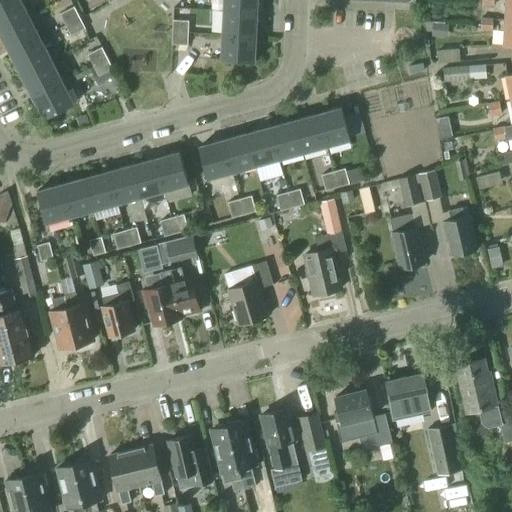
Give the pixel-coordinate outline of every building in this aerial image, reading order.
[(0,30),(29,16),(20,0),(4,0),(0,2),(0,30)] [(223,0),(223,10),(257,12),(257,0),(223,0)] [(511,0),(506,0),(506,5),(496,5),(495,19),(505,19),(511,19),(511,0)] [(65,24),(79,17),(74,6),(59,13),(65,24)] [(223,10),(222,34),(256,36),(257,12),(223,10)] [(29,16),(0,30),(0,33),(10,53),(40,37),(29,16)] [(85,28),(79,17),(65,24),(71,35),(85,28)] [(492,31),(492,19),(481,18),(480,30),(492,31)] [(511,19),(505,19),(503,45),(511,45),(511,19)] [(172,32),(188,33),(189,20),(172,20),(172,32)] [(449,26),(434,24),(432,35),(447,37),(449,26)] [(188,33),(172,32),(171,44),(187,45),(188,33)] [(256,36),(222,34),(221,59),(254,61),(256,36)] [(40,37),(10,53),(21,75),(51,59),(40,37)] [(93,65),(107,58),(101,47),(87,54),(93,65)] [(197,65),(197,50),(183,50),(183,65),(197,65)] [(375,55),(355,62),(360,76),(380,69),(375,55)] [(113,69),(107,58),(93,65),(98,76),(113,69)] [(51,59),(21,75),(32,96),(62,81),(51,59)] [(470,79),(469,66),(443,68),(444,81),(470,79)] [(0,100),(11,94),(3,80),(0,82),(0,100)] [(74,103),(62,81),(32,96),(44,119),(74,103)] [(490,117),(501,114),(499,101),(487,104),(490,117)] [(341,107),(317,113),(326,146),(350,139),(341,107)] [(326,146),(317,113),(294,120),(303,153),(326,146)] [(303,153),(294,120),(270,126),(279,159),(303,153)] [(279,159),(270,126),(246,133),(255,165),(279,159)] [(504,126),(492,128),(495,141),(507,139),(504,126)] [(255,165),(246,133),(223,139),(232,172),(255,165)] [(232,172),(223,139),(199,146),(208,178),(232,172)] [(180,151),(155,158),(164,190),(189,183),(180,151)] [(164,190),(155,158),(132,164),(141,196),(164,190)] [(464,160),(456,161),(460,180),(467,178),(464,160)] [(141,196),(132,164),(108,171),(117,203),(141,196)] [(476,180),(496,173),(493,165),(473,171),(476,180)] [(333,171),(337,187),(349,184),(345,168),(333,171)] [(435,170),(415,174),(422,202),(441,197),(435,170)] [(117,203),(108,171),(85,177),(94,210),(117,203)] [(337,187),(333,171),(321,174),(325,190),(337,187)] [(422,202),(415,174),(398,178),(405,206),(422,202)] [(94,210),(85,177),(61,184),(70,216),(94,210)] [(70,216),(61,184),(37,190),(46,223),(70,216)] [(300,188),(285,192),(289,208),(304,204),(300,188)] [(353,199),(351,191),(342,193),(344,201),(353,199)] [(11,204),(8,192),(0,196),(0,215),(5,218),(11,204)] [(289,208),(285,192),(276,195),(274,200),(273,207),(274,212),(281,210),(289,208)] [(251,195),(240,198),(244,214),(256,211),(251,195)] [(244,214),(240,198),(228,202),(232,217),(244,214)] [(319,202),(327,233),(342,230),(334,198),(319,202)] [(450,218),(442,220),(447,241),(448,240),(451,255),(477,250),(467,206),(448,211),(450,218)] [(401,267),(424,262),(413,212),(390,218),(401,267)] [(171,217),(176,233),(188,229),(183,214),(171,217)] [(176,233),(171,217),(159,220),(164,236),(176,233)] [(262,230),(272,227),(270,217),(259,220),(262,230)] [(9,249),(20,246),(14,222),(3,225),(9,249)] [(137,226),(125,230),(129,245),(141,242),(137,226)] [(129,245),(125,230),(113,233),(117,249),(129,245)] [(314,237),(318,251),(304,255),(313,295),(341,288),(333,253),(346,250),(341,231),(314,237)] [(156,245),(161,264),(198,254),(192,234),(156,244),(156,245)] [(89,239),(93,255),(106,252),(101,236),(89,239)] [(49,241),(37,245),(41,260),(53,257),(49,241)] [(161,264),(156,245),(138,249),(144,274),(162,270),(161,264)] [(490,258),(502,256),(500,246),(488,248),(490,258)] [(84,274),(82,265),(79,254),(65,258),(71,278),(84,274)] [(24,299),(37,295),(27,256),(14,259),(24,299)] [(97,261),(82,265),(84,274),(89,289),(104,285),(97,261)] [(228,290),(239,325),(268,316),(259,288),(273,284),(266,261),(252,265),(252,266),(224,275),(229,290),(228,290)] [(181,267),(173,269),(180,293),(172,295),(179,318),(181,318),(181,316),(199,311),(189,273),(183,275),(181,267)] [(173,269),(161,272),(163,280),(166,280),(167,284),(142,290),(146,308),(149,307),(154,325),(179,318),(172,295),(180,293),(173,269)] [(103,305),(110,335),(134,329),(127,300),(134,299),(130,280),(117,283),(119,291),(102,295),(104,305),(103,305)] [(12,289),(0,292),(17,359),(34,355),(22,309),(17,310),(12,289)] [(0,363),(17,359),(0,292),(0,291),(0,363)] [(64,294),(77,344),(94,339),(84,303),(81,303),(78,291),(64,294)] [(77,344),(64,294),(50,298),(54,310),(51,311),(60,348),(77,344)] [(484,359),(455,366),(457,373),(456,373),(460,386),(467,414),(480,410),(483,424),(489,427),(501,424),(506,443),(511,441),(511,415),(511,411),(500,414),(498,406),(497,406),(491,378),(489,379),(484,359)] [(423,372),(386,380),(391,403),(428,394),(423,372)] [(385,414),(374,416),(367,388),(335,396),(339,410),(334,411),(341,441),(367,434),(366,430),(375,427),(379,444),(392,440),(385,414)] [(296,441),(288,409),(261,415),(269,448),(270,447),(275,469),(271,470),(275,487),(302,480),(298,463),(290,465),(285,444),(296,441)] [(329,462),(317,414),(299,418),(307,451),(314,449),(318,465),(329,462)] [(246,420),(229,425),(242,478),(241,478),(243,489),(249,511),(262,511),(250,465),(257,463),(246,420)] [(462,470),(451,424),(428,429),(438,476),(462,470)] [(242,478),(229,425),(211,429),(222,473),(228,471),(230,481),(231,480),(233,491),(243,489),(241,478),(242,478)] [(168,441),(180,489),(214,480),(208,457),(206,446),(195,448),(191,435),(168,441)] [(152,444),(131,450),(140,485),(151,482),(155,496),(164,494),(152,444)] [(140,485),(131,450),(109,455),(121,504),(131,502),(128,488),(140,485)] [(86,511),(98,511),(96,500),(102,498),(91,458),(74,462),(86,511)] [(86,511),(74,462),(57,467),(67,506),(73,505),(74,511),(86,511)] [(511,464),(479,471),(486,499),(511,493),(511,464)] [(32,511),(47,511),(51,511),(41,471),(23,475),(32,511)] [(32,511),(23,475),(6,480),(14,511),(32,511)] [(178,511),(176,503),(163,506),(164,511),(178,511)]
